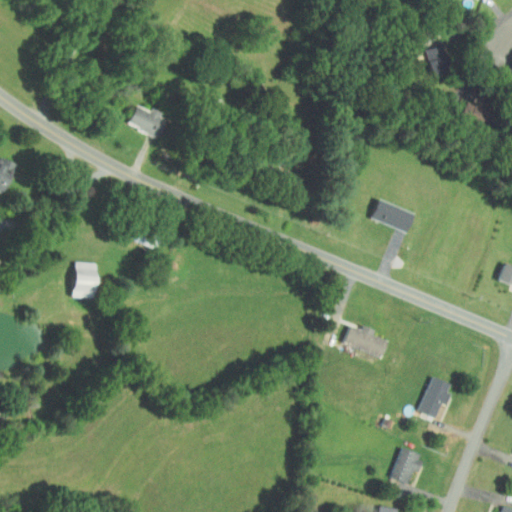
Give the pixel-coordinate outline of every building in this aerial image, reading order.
[(414,44),(422,72),(438,66),(429,39),(414,44)] [(467,121),(475,106),(456,96),(448,110),(467,121)] [(117,118),(140,129),(151,107),(141,102),(139,106),(126,99),(117,118)] [(360,212),(396,227),(403,208),(368,193),(360,212)] [(487,274),(511,283),(511,253),(509,263),(494,257),(487,274)] [(85,257),(63,256),(62,291),(84,292),(85,257)] [(371,352),(377,335),(361,329),(363,323),(352,319),(350,324),(339,320),(332,338),(371,352)] [(439,378),(422,370),(407,404),(424,412),(430,398),(435,399),(439,388),(436,386),(439,378)] [(411,449),(390,441),(379,471),(397,478),(402,464),(405,465),(411,449)] [(387,511),(389,503),(368,500),(366,511),(387,511)] [(486,511),(508,511),(510,506),(490,500),(486,511)]
